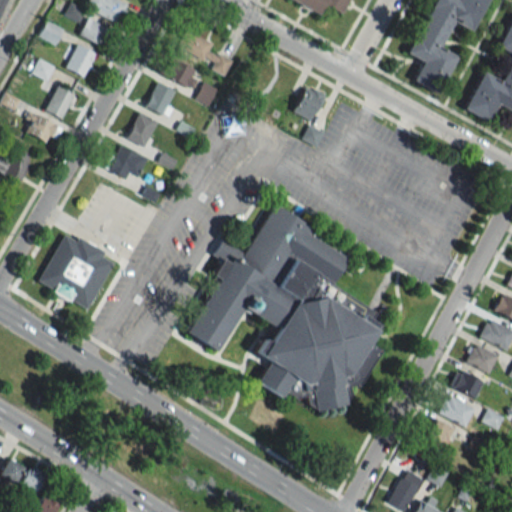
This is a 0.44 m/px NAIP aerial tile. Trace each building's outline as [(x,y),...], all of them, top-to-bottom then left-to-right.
[(116,23),(124,4),(114,0),(85,0),(82,8),(116,23)] [(286,0),(314,15),(320,6),(336,14),(344,0),(286,0)] [(431,0),(402,54),(417,62),(408,80),(432,93),(452,56),(433,46),(448,19),(468,30),(483,0),(431,0)] [(62,14),(75,21),(81,9),(68,3),(62,14)] [(511,14),(495,46),(511,55),(498,81),(479,71),(460,108),(484,121),(492,105),(510,115),(511,111),(511,14)] [(104,26),(84,16),(75,35),(95,44),(104,26)] [(35,37),(52,45),(60,28),(43,20),(35,37)] [(222,73),(228,60),(208,50),(211,44),(185,31),(175,49),(222,73)] [(62,67),(80,77),(92,54),(74,44),(62,67)] [(162,74),(186,90),(197,73),(173,57),(162,74)] [(28,73),(44,81),(51,65),(35,58),(28,73)] [(206,106),(215,88),(201,80),(191,98),(206,106)] [(173,92),(157,82),(142,104),(158,115),(173,92)] [(322,94),(302,84),(288,111),(309,121),(322,94)] [(41,109),(59,119),(72,95),(54,85),(41,109)] [(20,130),(48,145),(58,127),(30,112),(20,130)] [(123,138),(141,147),(153,121),(135,112),(123,138)] [(312,146),(320,132),(305,124),(298,138),(312,146)] [(122,179),(126,171),(135,176),(144,159),(114,143),(102,167),(122,179)] [(177,335),(209,355),(235,314),(245,320),(246,317),(266,329),(267,327),(271,329),(262,344),(256,340),(247,355),(262,365),(250,383),(275,399),(279,392),(291,400),(293,398),(300,397),(301,404),(309,408),(310,411),(341,404),(340,401),(345,395),(343,386),(351,385),(353,386),(375,352),(366,346),(376,331),(363,323),(369,314),(324,286),(341,260),(302,235),(305,230),(269,208),(239,255),(216,241),(207,255),(213,259),(210,264),(214,266),(206,277),(211,280),(177,335)] [(32,280),(48,290),(47,293),(63,303),(65,300),(81,310),(109,263),(97,256),(99,252),(73,237),(71,241),(59,234),(32,280)] [(511,319),(511,299),(497,293),(490,310),(511,319)] [(511,333),(511,331),(484,317),(475,336),(504,350),(511,333)] [(487,373),(495,355),(468,342),(459,360),(487,373)] [(445,386),(472,398),(480,380),(453,368),(445,386)] [(435,412),(460,427),(471,409),(445,394),(435,412)] [(477,421),(493,430),(501,416),(485,408),(477,421)] [(419,442),(438,452),(450,428),(432,418),(419,442)] [(20,467),(4,458),(0,465),(0,479),(10,485),(20,467)] [(41,474),(24,466),(14,487),(30,495),(41,474)] [(401,511),(419,479),(402,469),(383,502),(401,511)] [(48,511),(55,502),(41,493),(29,511),(48,511)]
